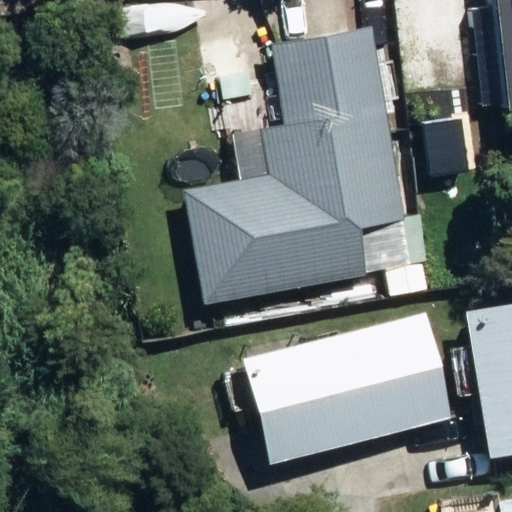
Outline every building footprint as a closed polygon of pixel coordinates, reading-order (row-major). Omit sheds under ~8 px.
[(151,0),(148,1),(153,28),(192,21),(188,0),(151,0)] [(511,111),(511,0),(487,0),(488,9),(467,12),(473,59),(494,57),(501,113),(511,111)] [(180,193),(199,306),(362,279),(354,230),(401,222),(369,32),(270,50),(283,129),(259,133),(268,179),(180,193)] [(511,289),(456,299),(481,448),(511,442),(511,289)] [(237,348),(266,455),(449,406),(419,298),(237,348)] [(511,511),(511,487),(482,493),(485,511),(511,511)]
